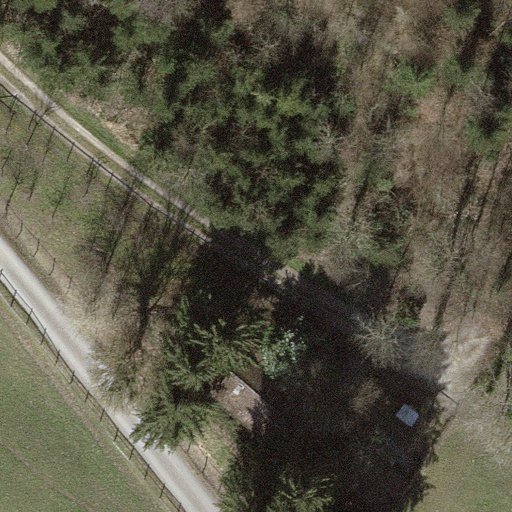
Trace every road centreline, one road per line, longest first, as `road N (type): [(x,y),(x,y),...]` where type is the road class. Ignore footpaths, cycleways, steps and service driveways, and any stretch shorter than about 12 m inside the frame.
road 1 (track): [(0,64),(143,200),(458,401)]
road 2 (unclassified): [(196,511),(0,256)]
